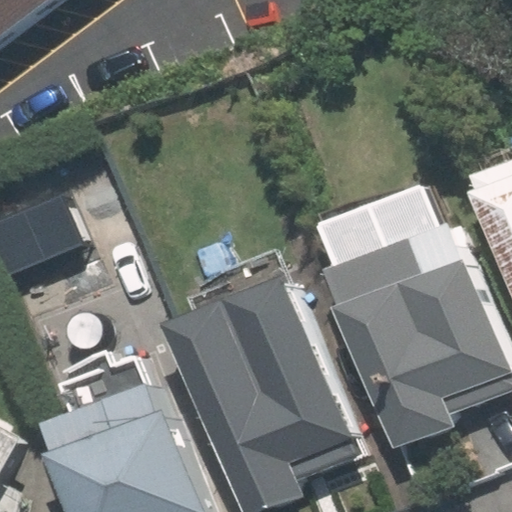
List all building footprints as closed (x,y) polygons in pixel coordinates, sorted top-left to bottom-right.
[(0,0),(0,57),(74,0),(0,0)] [(511,195),(502,199),(511,223),(511,195)] [(511,326),(470,217),(341,267),(412,452),(472,429),(460,398),(511,377),(511,326)] [(261,511),(295,511),(324,500),(309,463),(375,437),(310,275),(186,324),(261,511)] [(223,511),(172,376),(53,421),(87,511),(223,511)] [(0,511),(6,511),(47,440),(0,414),(0,511)]
